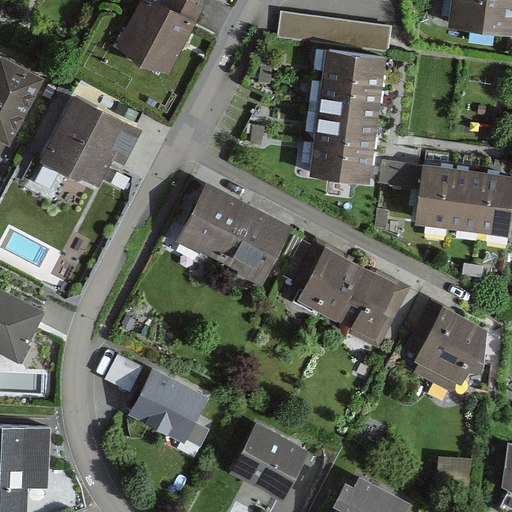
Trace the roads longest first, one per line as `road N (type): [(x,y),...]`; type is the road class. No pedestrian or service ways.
road 1 (residential): [(181,142),(90,305),(74,358),(72,411),(86,465),(117,511)]
road 2 (residential): [(181,142),(465,293)]
road 3 (residential): [(251,0),(181,142)]
